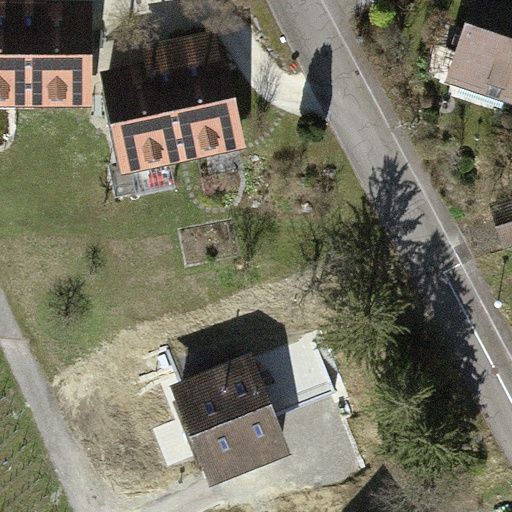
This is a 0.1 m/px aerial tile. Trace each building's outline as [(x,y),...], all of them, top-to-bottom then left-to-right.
[(0,0),(0,104),(92,106),(93,13),(16,12),(15,0),(0,0)] [(511,0),(481,0),(455,83),(511,100),(511,0)] [(187,66),(111,82),(130,173),(246,148),(227,59),(220,60),(216,38),(182,46),(187,66)] [(511,192),(509,186),(487,195),(504,233),(511,229),(511,192)] [(252,363),(179,392),(217,485),(290,456),(252,363)]
